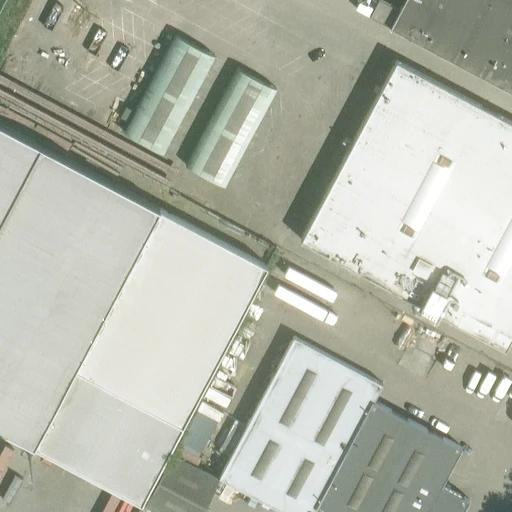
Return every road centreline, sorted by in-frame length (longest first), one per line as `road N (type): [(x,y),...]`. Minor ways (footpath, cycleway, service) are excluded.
road 1 (unknown): [(511,450),(409,392),(367,353),(303,317),(273,332),(211,456)]
road 2 (unknown): [(126,0),(338,107),(373,38)]
road 3 (unknown): [(511,111),(373,38)]
